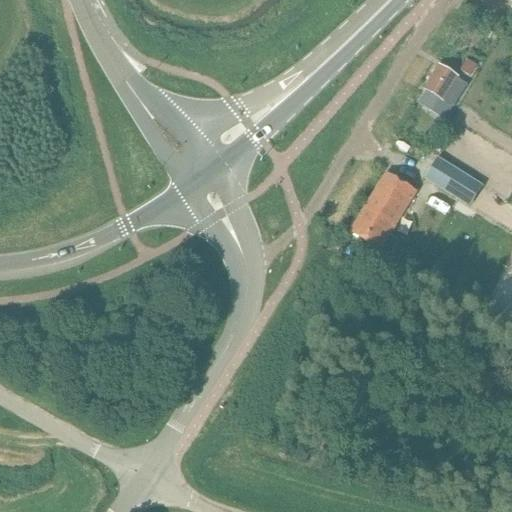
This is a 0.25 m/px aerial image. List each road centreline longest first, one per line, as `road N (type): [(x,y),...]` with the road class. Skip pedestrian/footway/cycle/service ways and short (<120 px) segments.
road 1 (residential): [(248,264),(299,226),(450,0)]
road 2 (primary): [(197,173),(397,0)]
road 3 (unclassified): [(143,479),(243,313),(248,264)]
road 4 (motorway): [(0,272),(93,247),(179,194),(197,173)]
road 5 (tertiary): [(197,173),(124,76),(81,0)]
road 6 (unclassified): [(0,395),(143,479)]
